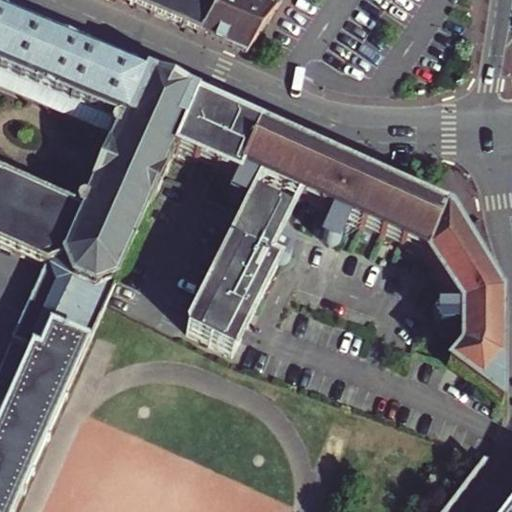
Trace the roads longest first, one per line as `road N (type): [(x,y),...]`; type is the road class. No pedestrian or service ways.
road 1 (secondary): [(491,126),(342,124),(51,0)]
road 2 (tertiary): [(504,0),(491,126)]
